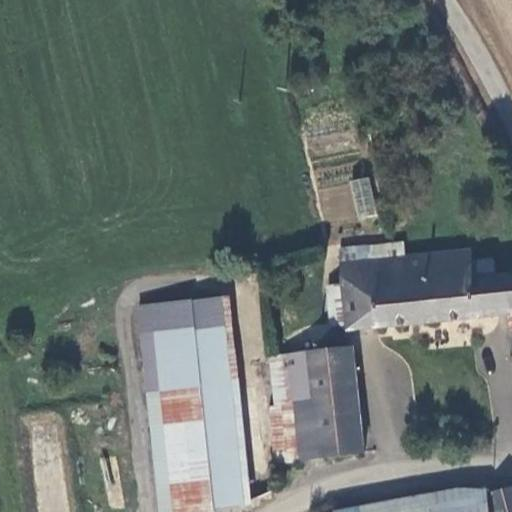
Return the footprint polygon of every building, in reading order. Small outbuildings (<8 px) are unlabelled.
[(369,177),(350,180),(356,219),(375,216),(369,177)] [(478,251),(477,239),(345,252),(351,323),(511,304),(511,263),(501,265),(500,249),(478,251)] [(216,500),(240,492),(224,316),(156,323),(161,379),(173,505),(216,500)] [(362,444),(353,340),(279,348),(283,398),(311,396),(315,447),(315,450),(355,446),(362,444)] [(155,507),(173,505),(161,379),(142,381),(155,507)] [(272,451),(315,447),(311,396),(283,398),(268,399),(272,451)] [(344,511),(481,511),(477,493),(475,483),(344,511)] [(511,511),(511,495),(509,486),(477,493),(481,511),(511,511)]
